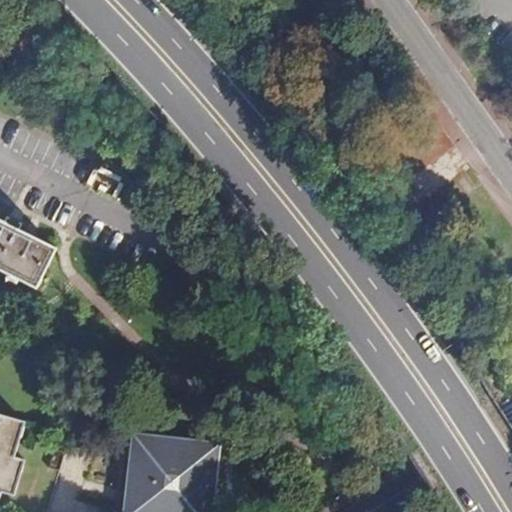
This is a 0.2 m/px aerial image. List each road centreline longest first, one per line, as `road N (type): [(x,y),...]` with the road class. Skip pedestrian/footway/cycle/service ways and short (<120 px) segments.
road 1 (primary): [(69,0),(187,125),(393,383),(473,511)]
road 2 (primary): [(511,503),(421,355),(229,108),(126,0)]
road 3 (tertiary): [(388,0),(511,182)]
road 4 (tertiary): [(511,417),(371,511)]
